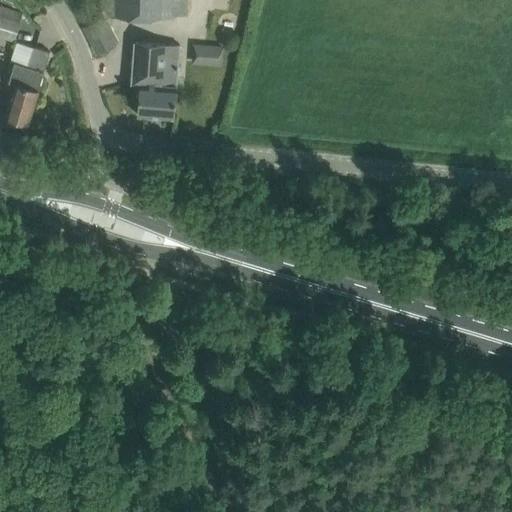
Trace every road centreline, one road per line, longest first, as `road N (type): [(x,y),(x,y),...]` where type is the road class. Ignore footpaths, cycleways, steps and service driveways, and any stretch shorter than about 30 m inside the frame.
road 1 (unclassified): [(511,183),(124,141),(102,129),(80,53),(47,0)]
road 2 (tertiary): [(511,347),(206,254)]
road 3 (tertiary): [(8,195),(47,220),(138,248),(206,254)]
road 4 (tertiary): [(206,254),(109,208),(8,195)]
